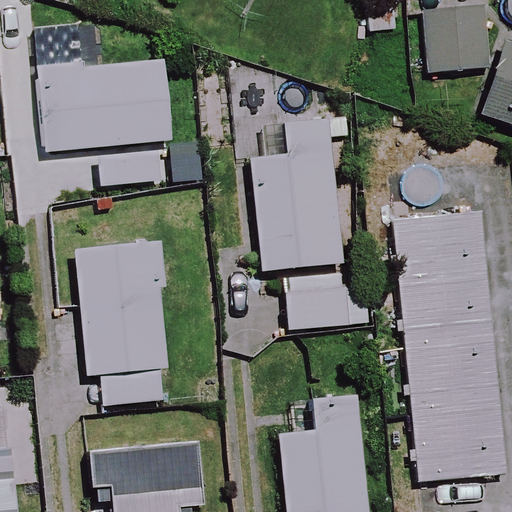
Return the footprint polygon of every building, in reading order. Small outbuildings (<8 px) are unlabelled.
[(482,73),(482,10),(423,10),(424,74),(482,73)] [(511,48),(501,45),(478,122),(511,131),(511,48)] [(168,143),(161,64),(36,75),(43,154),(168,143)] [(262,276),(342,266),(328,123),(282,128),(285,158),(248,163),(262,276)] [(158,184),(156,156),(96,161),(98,189),(158,184)] [(478,215),(392,223),(415,484),(501,477),(478,215)] [(153,375),(164,374),(153,245),(75,253),(87,382),(97,381),(100,412),(156,407),(153,375)] [(364,326),(360,277),(283,283),(287,333),(364,326)] [(365,511),(355,399),(310,403),(313,435),(278,438),(285,511),(365,511)] [(0,511),(13,511),(3,405),(0,405),(0,511)] [(202,505),(197,444),(86,454),(91,505),(109,504),(109,511),(175,511),(175,507),(202,505)]
